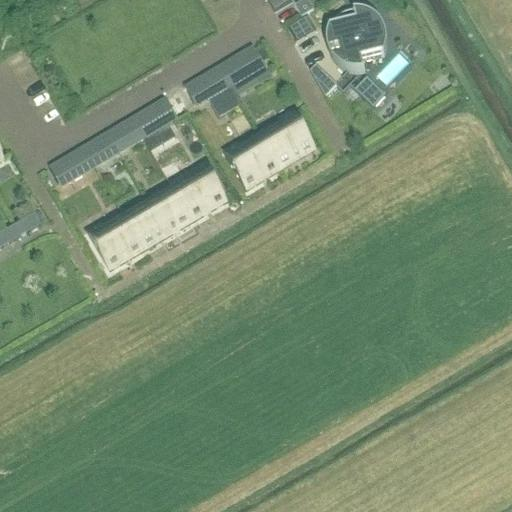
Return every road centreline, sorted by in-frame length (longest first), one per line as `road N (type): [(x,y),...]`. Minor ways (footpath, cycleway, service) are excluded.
road 1 (residential): [(0,103),(34,154),(259,23)]
road 2 (residential): [(259,23),(339,154)]
